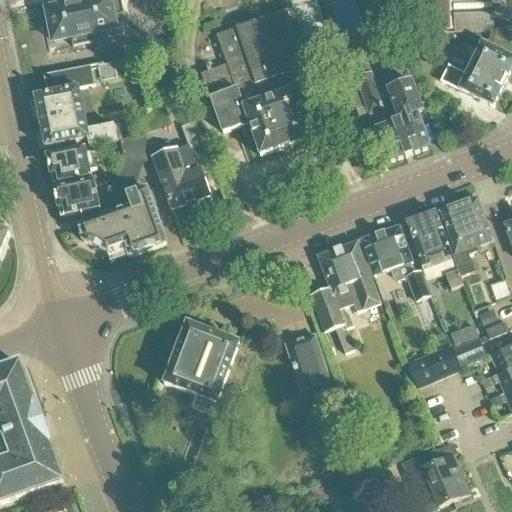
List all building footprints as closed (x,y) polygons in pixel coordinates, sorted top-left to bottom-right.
[(51,36),(53,45),(71,41),(73,50),(94,46),(92,38),(116,33),(114,20),(124,18),(121,0),(122,0),(114,0),(98,3),(97,0),(73,0),(74,0),(63,2),(65,10),(41,15),(45,37),(51,36)] [(235,33),(216,40),(226,69),(202,79),(223,137),(242,130),(247,144),(254,141),(261,160),(282,152),(282,153),(292,150),(291,149),(312,141),(295,94),(305,91),(298,73),(311,68),(306,55),(331,46),(314,0),(287,0),(291,12),(235,32),(235,33)] [(511,0),(434,0),(435,33),(454,32),(454,36),(494,34),(493,22),(511,24),(511,0)] [(441,85),(493,111),(511,73),(511,61),(482,48),(467,79),(449,70),(441,85)] [(35,101),(45,152),(88,143),(90,150),(122,143),(119,127),(87,134),(79,92),(95,88),(91,69),(44,78),(48,98),(35,101)] [(430,152),(418,119),(424,117),(413,85),(388,94),(392,103),(382,107),(374,85),(360,91),(388,167),(430,152)] [(332,100),(341,127),(358,121),(348,95),(332,100)] [(188,149),(153,162),(171,213),(210,199),(200,172),(213,168),(197,125),(182,130),(188,149)] [(68,185),(70,190),(92,185),(89,170),(88,167),(91,165),(89,156),(86,155),(85,152),(47,160),(51,179),(57,178),(59,187),(68,185)] [(83,226),(102,222),(94,186),(93,186),(92,185),(70,190),(70,191),(54,194),(58,214),(64,212),(66,220),(81,217),(83,226)] [(102,222),(87,227),(78,230),(84,245),(106,256),(125,249),(129,261),(166,248),(147,193),(127,200),(131,211),(102,222)] [(454,263),(458,275),(461,282),(475,276),(469,259),(478,256),(477,252),(493,245),(477,202),(440,216),(456,258),(452,260),(454,263)] [(445,267),(454,263),(452,260),(437,217),(407,228),(426,280),(442,273),(439,264),(443,262),(445,267)] [(373,280),(390,274),(395,286),(407,282),(416,306),(429,301),(420,276),(414,278),(410,267),(412,266),(399,231),(360,245),(373,280)] [(0,258),(9,238),(0,233),(0,258)] [(310,300),(324,337),(335,333),(344,358),(353,355),(345,334),(353,331),(348,317),(346,318),(344,313),(354,309),(357,317),(380,308),(357,246),(318,260),(329,293),(310,300)] [(461,282),(458,275),(446,280),(451,294),(464,289),(461,282)] [(480,319),(484,331),(498,326),(493,313),(480,319)] [(218,403),(239,347),(187,327),(164,388),(196,400),(192,411),(223,423),(229,407),(218,403)] [(486,334),(490,344),(506,337),(503,328),(486,334)] [(474,329),(451,338),(455,350),(479,341),(474,329)] [(315,339),(286,349),(301,394),(330,385),(315,339)] [(453,353),(460,372),(486,362),(479,343),(453,353)] [(511,350),(491,360),(499,377),(499,378),(511,372),(511,350)] [(409,371),(417,392),(460,375),(451,354),(409,371)] [(21,368),(20,368),(0,375),(0,509),(64,487),(22,372),(21,368)] [(500,386),(504,397),(511,393),(511,372),(499,378),(499,377),(492,380),(495,388),(500,386)] [(492,380),(481,385),(484,392),(495,388),(492,380)] [(501,399),(489,404),(493,412),(505,406),(501,399)] [(427,483),(430,492),(462,479),(454,459),(441,465),(436,453),(401,468),(411,490),(427,483)] [(462,479),(430,492),(434,501),(423,506),(425,511),(435,511),(438,511),(470,498),(462,479)] [(392,495),(397,507),(407,502),(402,490),(392,495)]
